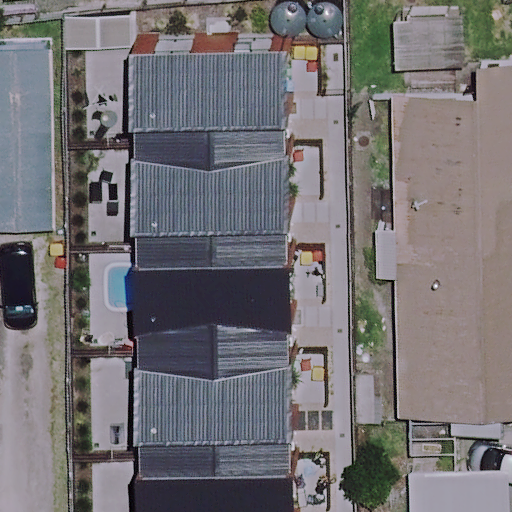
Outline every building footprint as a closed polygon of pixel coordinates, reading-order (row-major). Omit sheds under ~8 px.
[(476,4),(405,2),(403,65),(474,67),(476,4)] [(323,175),(320,29),(196,31),(200,178),(323,175)] [(49,42),(0,45),(0,227),(59,224),(49,42)] [(511,53),(492,53),(491,83),(411,82),(406,406),(511,408),(511,53)] [(201,345),(200,308),(104,309),(106,511),(276,511),(275,344),(201,345)] [(511,511),(511,466),(413,463),(410,511),(511,511)]
